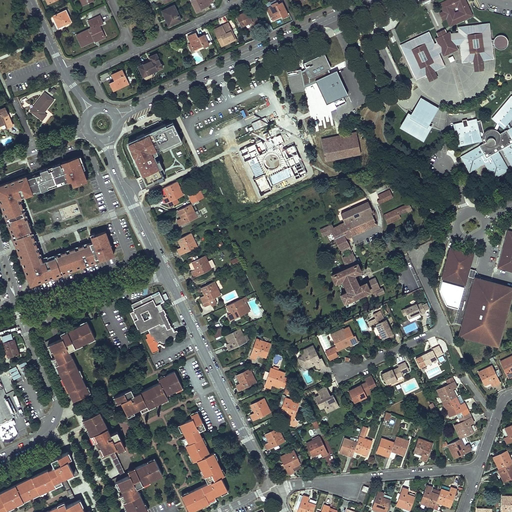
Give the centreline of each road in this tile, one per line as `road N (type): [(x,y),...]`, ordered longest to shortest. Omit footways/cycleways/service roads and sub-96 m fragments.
road 1 (tertiary): [(116,115),(362,0)]
road 2 (tertiary): [(166,274),(274,488)]
road 3 (track): [(267,47),(315,158),(359,169),(386,233)]
road 4 (residential): [(342,372),(439,328),(417,259),(424,245),(459,231)]
road 5 (residential): [(274,488),(478,465)]
road 6 (residential): [(166,274),(22,321)]
road 7 (tertiary): [(105,139),(166,274)]
road 8 (residential): [(22,321),(59,404),(40,436)]
